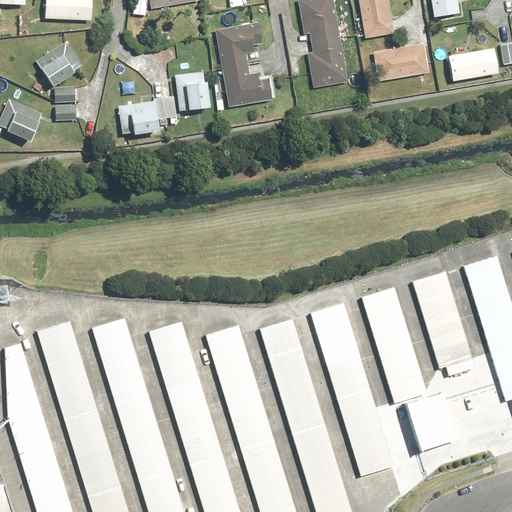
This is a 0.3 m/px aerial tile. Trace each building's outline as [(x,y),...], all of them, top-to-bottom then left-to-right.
[(89,0),(46,0),(46,16),(88,18),(89,0)] [(147,0),(134,0),(134,15),(146,16),(147,0)] [(150,0),(151,10),(196,6),(195,0),(150,0)] [(343,79),(329,0),(309,0),(291,3),(305,86),(343,79)] [(387,0),(357,0),(365,39),(394,33),(387,0)] [(458,0),(431,0),(434,17),(460,14),(458,0)] [(254,27),(216,34),(229,104),(266,97),(254,27)] [(511,42),(500,44),(503,66),(511,64),(511,42)] [(375,50),(379,79),(429,72),(425,43),(375,50)] [(62,47),(35,62),(50,89),(77,74),(62,47)] [(491,49),(446,55),(449,77),(494,71),(491,49)] [(204,79),(183,81),(186,112),(207,110),(204,79)] [(77,87),(54,87),(55,103),(77,103),(77,87)] [(7,100),(0,116),(0,131),(26,143),(38,114),(7,100)] [(171,100),(120,106),(123,136),(175,130),(171,100)] [(77,105),(55,105),(55,121),(77,121),(77,105)] [(511,293),(500,254),(467,264),(509,400),(511,398),(511,293)] [(449,267),(416,278),(443,367),(477,357),(449,267)] [(397,287),(366,296),(393,389),(424,380),(397,287)] [(350,301),(317,311),(367,475),(400,465),(350,301)] [(356,511),(296,313),(261,323),(319,511),(356,511)] [(187,511),(128,315),(92,325),(149,511),(187,511)] [(246,511),(186,317),(149,328),(205,511),(246,511)] [(300,511),(242,318),(208,328),(263,511),(300,511)] [(122,511),(64,321),(32,331),(86,511),(122,511)] [(67,511),(15,338),(0,343),(0,385),(1,415),(31,511),(67,511)] [(441,390),(405,400),(419,450),(455,440),(443,398),(441,390)] [(481,394),(453,404),(465,439),(493,429),(481,394)]
